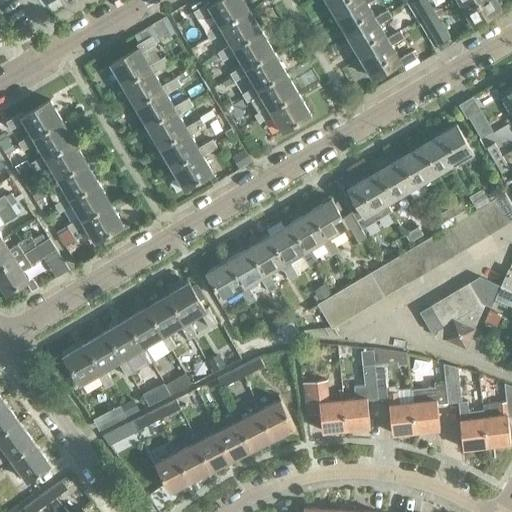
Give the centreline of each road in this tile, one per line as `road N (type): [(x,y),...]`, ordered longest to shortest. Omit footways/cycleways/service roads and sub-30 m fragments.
road 1 (residential): [(0,340),(511,38)]
road 2 (residential): [(484,511),(413,479),(362,472),(285,482),(225,511)]
road 3 (residential): [(124,511),(0,341)]
road 4 (residential): [(0,81),(137,0)]
